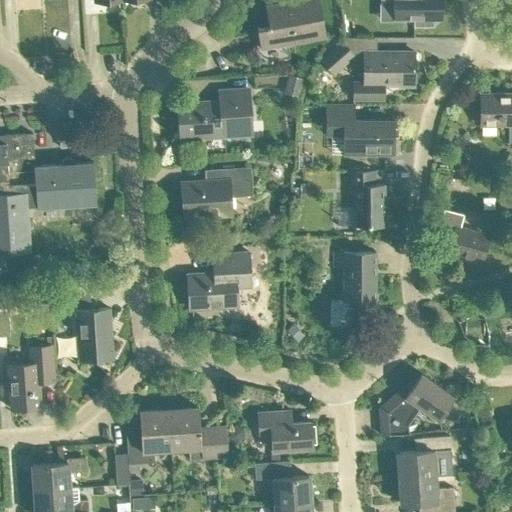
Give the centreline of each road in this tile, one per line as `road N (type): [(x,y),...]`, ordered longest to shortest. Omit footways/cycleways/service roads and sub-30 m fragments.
road 1 (residential): [(414,328),(408,256),(423,137),(446,84),(477,53)]
road 2 (residential): [(157,347),(143,318),(128,89)]
road 3 (residential): [(0,438),(59,434),(157,347)]
road 4 (residential): [(340,388),(157,347)]
road 5 (residential): [(128,89),(53,93),(0,52)]
road 6 (residential): [(340,388),(348,511)]
road 7 (residential): [(128,89),(142,65),(211,0)]
